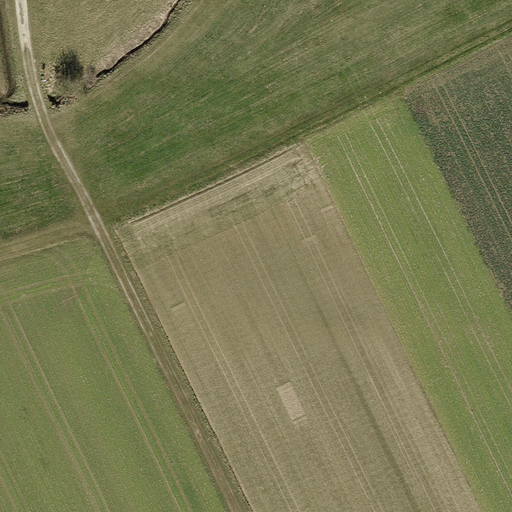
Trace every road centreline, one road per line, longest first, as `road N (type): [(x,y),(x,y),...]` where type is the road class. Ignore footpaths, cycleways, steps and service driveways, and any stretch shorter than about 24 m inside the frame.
road 1 (track): [(97,222),(238,511)]
road 2 (track): [(97,222),(43,118),(22,0)]
